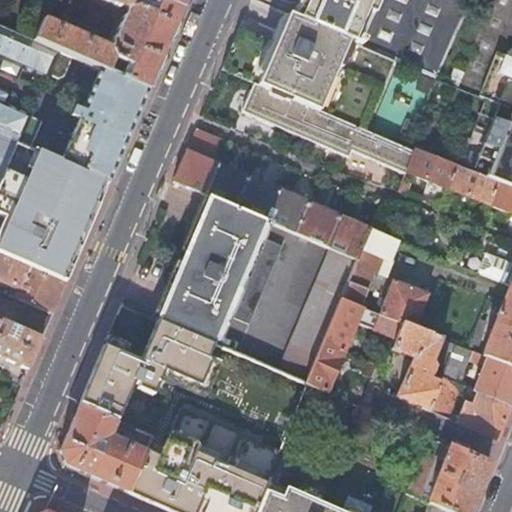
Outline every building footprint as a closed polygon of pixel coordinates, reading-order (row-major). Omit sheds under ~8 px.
[(71,57),(100,70),(148,91),(171,39),(183,10),(160,0),(100,0),(119,8),(120,6),(128,10),(129,18),(123,19),(114,41),(116,47),(111,50),(103,46),(103,44),(60,25),(59,27),(43,20),(34,41),(71,57)] [(160,0),(183,10),(187,0),(160,0)] [(305,0),(303,7),(297,20),(415,71),(437,80),(471,0),(305,0)] [(223,69),(211,96),(214,98),(226,70),(255,83),(243,111),(248,113),(303,137),(329,148),(350,157),(353,152),(370,159),(373,160),(406,174),(415,151),(407,148),(378,136),(366,130),(392,69),(412,77),(415,71),(297,20),(287,16),(278,37),(283,39),(281,46),(275,44),(240,29),(238,33),(239,34),(244,46),(233,48),(232,47),(230,51),(232,52),(236,64),(226,66),(224,65),(223,69)] [(0,26),(0,135),(31,149),(42,122),(5,106),(10,95),(0,90),(0,57),(9,62),(4,74),(17,79),(22,67),(45,77),(46,75),(56,79),(62,77),(71,57),(34,41),(0,26)] [(238,33),(232,47),(233,48),(244,46),(239,34),(238,33)] [(230,51),(224,65),(226,66),(236,64),(232,52),(230,51)] [(511,58),(497,53),(478,99),(489,103),(511,111),(511,58)] [(9,62),(0,57),(0,71),(4,74),(9,62)] [(75,126),(61,162),(109,183),(140,109),(148,91),(100,70),(84,106),(81,104),(77,111),(81,113),(78,120),(74,119),(72,124),(75,126)] [(453,71),(448,85),(457,88),(462,75),(453,71)] [(511,111),(489,103),(484,118),(470,113),(460,138),(474,144),(463,171),(499,185),(511,189),(511,111)] [(404,137),(412,119),(408,117),(400,136),(404,137)] [(191,142),(174,182),(205,196),(219,164),(218,164),(215,163),(212,161),(221,140),(197,130),(191,142)] [(88,232),(109,183),(61,162),(31,149),(0,135),(0,214),(10,219),(0,241),(0,254),(66,283),(88,232)] [(415,151),(406,174),(430,183),(448,190),(457,168),(415,151)] [(205,196),(209,198),(235,208),(248,178),(232,170),(219,164),(205,196)] [(463,171),(457,168),(448,190),(466,197),(468,198),(490,207),(491,207),(499,185),(463,171)] [(248,178),(235,208),(265,221),(279,191),(264,184),(248,178)] [(405,178),(400,192),(406,195),(412,181),(405,178)] [(511,189),(499,185),(491,207),(511,214),(511,189)] [(265,221),(266,222),(295,235),(309,204),(293,196),(279,191),(265,221)] [(158,320),(214,344),(226,316),(249,325),(282,248),(259,238),(266,222),(265,221),(235,208),(209,198),(184,259),(158,320)] [(309,204),(295,235),(325,247),(339,217),(324,210),(309,204)] [(339,217),(325,247),(330,249),(357,261),(362,250),(370,231),(370,230),(353,223),(339,217)] [(370,231),(362,250),(382,258),(383,257),(392,261),(399,243),(370,231)] [(330,249),(277,372),(305,384),(323,343),(341,301),(348,283),(357,261),(330,249)] [(362,250),(357,261),(348,283),(365,290),(372,272),(376,274),(382,258),(362,250)] [(0,254),(0,321),(41,339),(50,320),(0,298),(0,277),(20,286),(15,299),(52,315),(66,283),(0,254)] [(510,286),(511,286),(511,265),(485,255),(478,273),(510,286)] [(379,315),(401,323),(414,328),(428,296),(392,282),(382,307),(379,315)] [(365,290),(348,283),(341,301),(358,308),(365,290)] [(484,358),(511,368),(511,286),(510,286),(498,316),(495,315),(490,325),(494,327),(482,357),(484,358)] [(401,323),(379,315),(372,313),(358,308),(341,301),(323,343),(344,351),(355,324),(396,340),(401,323)] [(372,313),(379,315),(382,307),(375,304),(372,313)] [(214,344),(158,320),(140,362),(121,354),(104,347),(79,405),(118,421),(134,384),(139,386),(138,390),(154,396),(161,379),(164,372),(177,377),(200,387),(212,359),(208,358),(214,344)] [(28,371),(41,339),(0,321),(0,358),(3,359),(28,371)] [(396,340),(393,350),(414,358),(409,369),(396,396),(427,410),(441,377),(436,376),(434,380),(430,378),(435,365),(432,361),(438,346),(441,340),(414,328),(401,323),(396,340)] [(454,346),(441,340),(438,346),(451,351),(454,346)] [(344,351),(323,343),(305,384),(307,385),(326,393),(335,373),(344,351)] [(511,400),(511,368),(484,358),(474,386),(469,384),(467,389),(510,406),(511,400)] [(371,378),(376,365),(364,360),(359,373),(371,378)] [(441,377),(427,410),(446,419),(461,386),(441,377)] [(498,436),(510,406),(467,389),(464,396),(455,423),(497,440),(498,436)] [(94,479),(128,493),(146,451),(112,435),(118,421),(79,405),(59,452),(61,458),(64,465),(94,479)] [(309,449),(313,439),(309,438),(304,449),(306,450),(307,448),(309,449)] [(442,444),(428,438),(406,494),(418,499),(429,471),(430,472),(442,444)] [(428,503),(449,447),(442,444),(430,472),(429,471),(418,499),(428,503)] [(468,511),(477,492),(488,464),(449,447),(428,503),(448,511),(468,511)] [(170,511),(256,511),(262,500),(146,451),(128,493),(170,511)] [(298,460),(281,452),(272,475),(269,482),(286,490),(298,460)] [(282,501),(286,490),(269,482),(264,493),(282,501)] [(337,511),(286,490),(282,501),(264,493),(262,500),(256,511),(337,511)] [(448,511),(428,503),(424,511),(448,511)]
